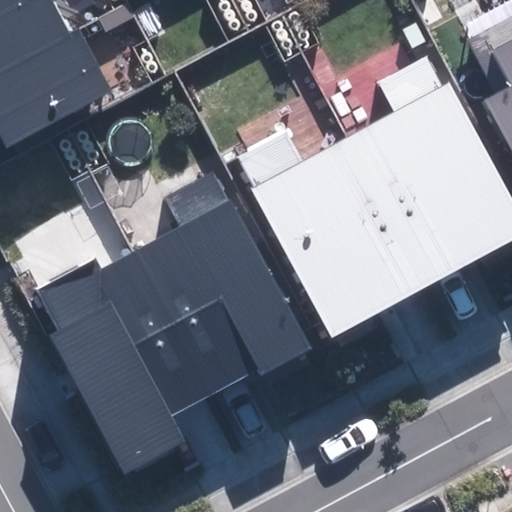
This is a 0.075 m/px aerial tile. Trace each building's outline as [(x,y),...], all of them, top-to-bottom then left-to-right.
[(0,0),(0,61),(65,26),(50,0),(0,0)] [(0,61),(0,120),(6,132),(96,84),(65,26),(0,61)] [(482,101),(511,154),(511,37),(492,49),(511,85),(482,101)] [(251,188),(329,339),(511,245),(511,194),(454,82),(444,87),(427,54),(376,80),(393,113),(302,160),(287,132),(240,156),(256,186),(251,188)] [(124,473),(186,440),(172,413),(256,369),(261,379),(316,350),(220,169),(165,198),(180,227),(100,269),(95,258),(37,288),(60,330),(51,335),(124,473)]
